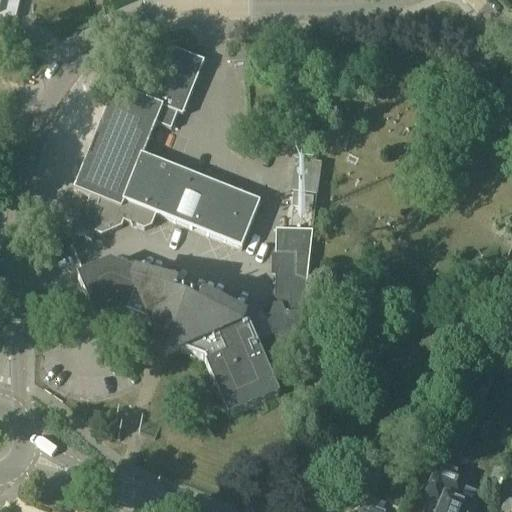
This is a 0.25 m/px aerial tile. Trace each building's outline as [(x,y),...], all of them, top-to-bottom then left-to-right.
[(0,0),(0,30),(8,32),(13,9),(18,10),(20,0),(0,0)] [(114,89),(106,108),(88,154),(73,192),(90,199),(87,206),(103,213),(94,235),(101,238),(121,229),(123,224),(144,232),(151,229),(156,217),(242,251),(260,204),(143,158),(156,126),(170,132),(177,115),(182,117),(204,64),(164,48),(156,67),(145,63),(134,89),(137,90),(134,97),(114,89)] [(0,103),(2,95),(6,96),(11,77),(0,74),(0,103)] [(291,192),(317,196),(321,165),(295,161),(291,192)] [(314,200),(293,198),(292,210),(313,212),(314,200)] [(103,213),(87,206),(75,236),(91,242),(94,235),(103,213)] [(307,283),(313,232),(276,231),(275,256),(272,256),(271,277),(275,277),(275,307),(274,307),(246,319),(246,317),(111,264),(77,278),(97,325),(121,315),(152,327),(166,359),(181,353),(204,362),(229,419),(280,396),(266,364),(298,350),(298,347),(307,283)] [(492,335),(481,359),(497,366),(507,341),(492,335)] [(440,499),(443,500),(438,511),(472,511),(480,494),(464,488),(468,476),(439,465),(427,494),(439,499),(440,499)] [(511,475),(510,474),(500,498),(511,503),(511,475)]
